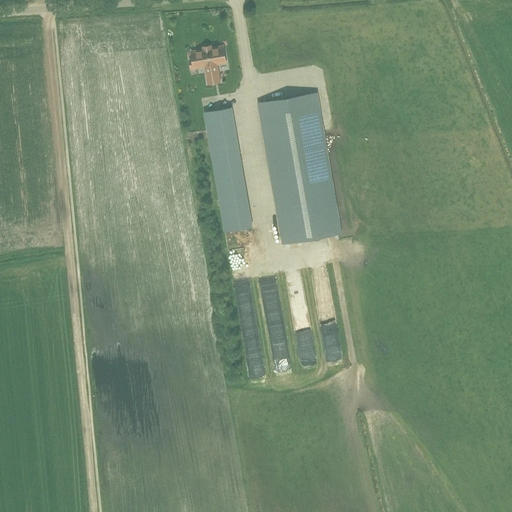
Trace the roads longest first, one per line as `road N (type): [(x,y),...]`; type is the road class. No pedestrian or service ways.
road 1 (track): [(45,0),(94,511)]
road 2 (tertiary): [(0,13),(178,0)]
